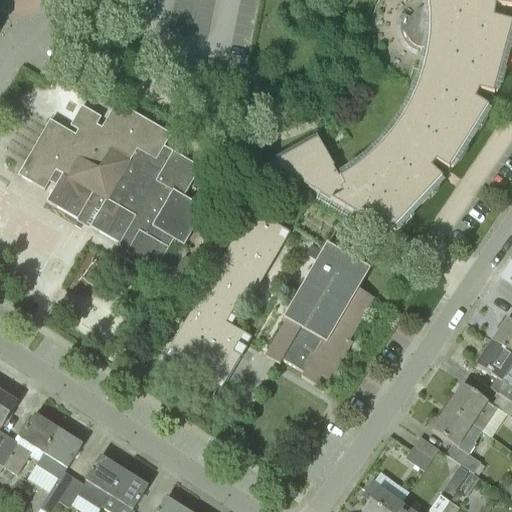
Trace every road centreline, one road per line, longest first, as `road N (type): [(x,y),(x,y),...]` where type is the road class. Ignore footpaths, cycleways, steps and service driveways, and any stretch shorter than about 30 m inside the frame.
road 1 (residential): [(314,511),(511,222)]
road 2 (residential): [(254,511),(0,344)]
